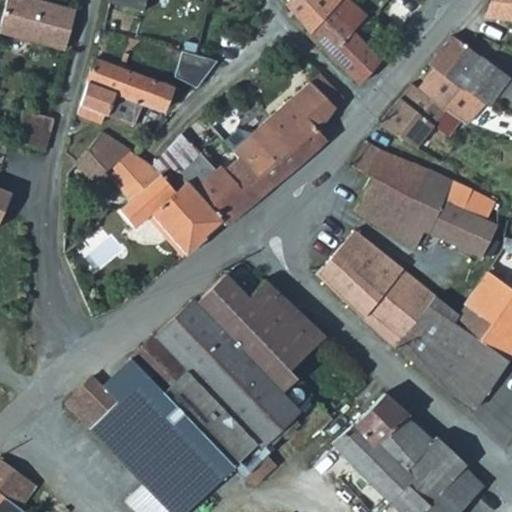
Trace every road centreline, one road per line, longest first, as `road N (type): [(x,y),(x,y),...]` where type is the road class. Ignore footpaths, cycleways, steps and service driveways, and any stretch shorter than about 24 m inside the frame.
road 1 (residential): [(66,375),(59,225),(68,106),(91,0)]
road 2 (unclassified): [(252,235),(511,486)]
road 3 (unclassified): [(463,0),(290,207),(252,235)]
road 4 (unclassified): [(66,375),(252,235)]
